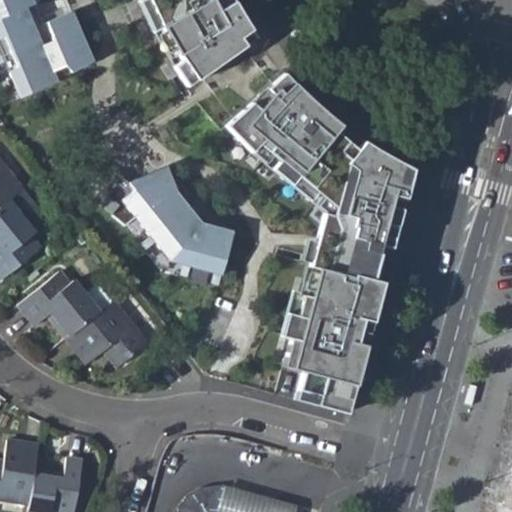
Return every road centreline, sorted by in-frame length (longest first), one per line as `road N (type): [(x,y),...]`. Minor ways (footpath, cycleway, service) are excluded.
road 1 (secondary): [(457,0),(479,54),(480,115),(446,301)]
road 2 (residential): [(406,454),(213,409),(141,418)]
road 3 (secondary): [(446,301),(511,111)]
road 4 (secondary): [(406,454),(446,301)]
road 5 (residential): [(141,418),(74,408),(0,361)]
